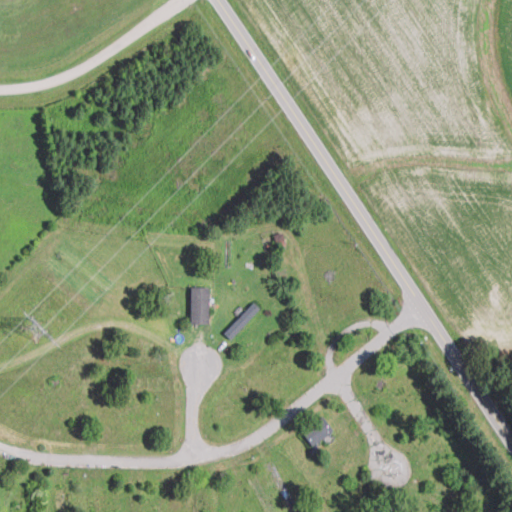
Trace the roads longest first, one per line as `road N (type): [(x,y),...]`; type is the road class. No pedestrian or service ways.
road 1 (secondary): [(511,439),(220,0)]
road 2 (residential): [(423,307),(296,412),(230,449),(118,460),(23,454),(0,444)]
road 3 (residential): [(0,89),(38,90),(181,0)]
